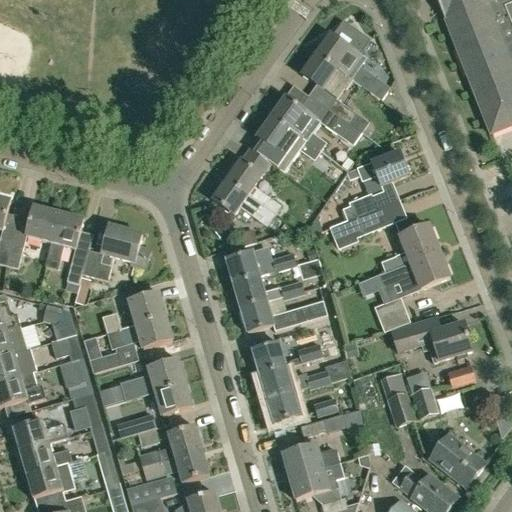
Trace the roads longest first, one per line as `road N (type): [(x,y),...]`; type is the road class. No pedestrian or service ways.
road 1 (unclassified): [(511,329),(380,0)]
road 2 (residential): [(258,511),(167,196)]
road 3 (unclassified): [(167,196),(309,0)]
road 4 (unclassified): [(167,196),(0,153)]
